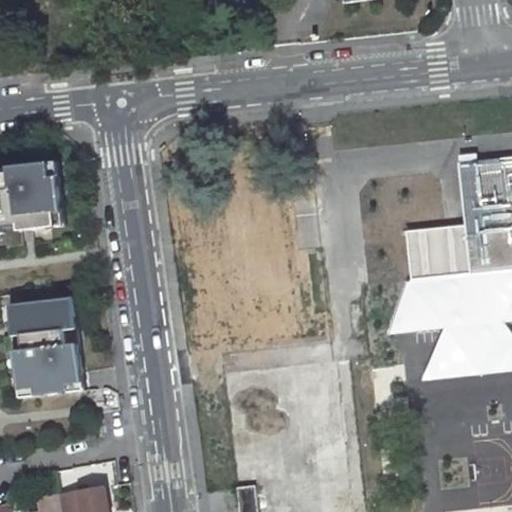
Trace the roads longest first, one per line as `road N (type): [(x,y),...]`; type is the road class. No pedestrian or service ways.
road 1 (unclassified): [(172,511),(122,103)]
road 2 (unclassified): [(491,65),(122,103)]
road 3 (unknown): [(164,444),(0,460)]
road 4 (unclassified): [(122,103),(0,116)]
